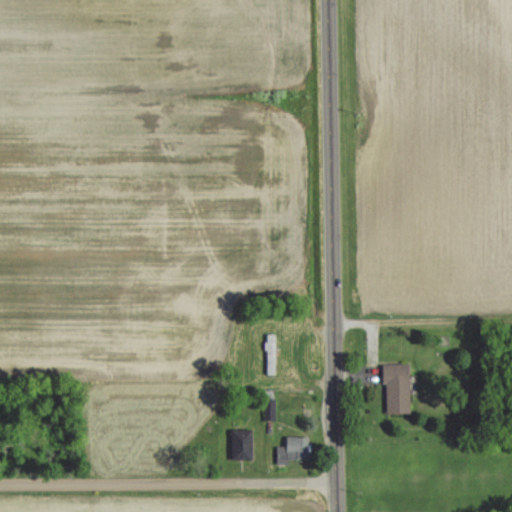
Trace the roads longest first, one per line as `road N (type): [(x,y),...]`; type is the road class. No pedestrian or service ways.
road 1 (secondary): [(334,480),(326,0)]
road 2 (residential): [(334,480),(0,487)]
